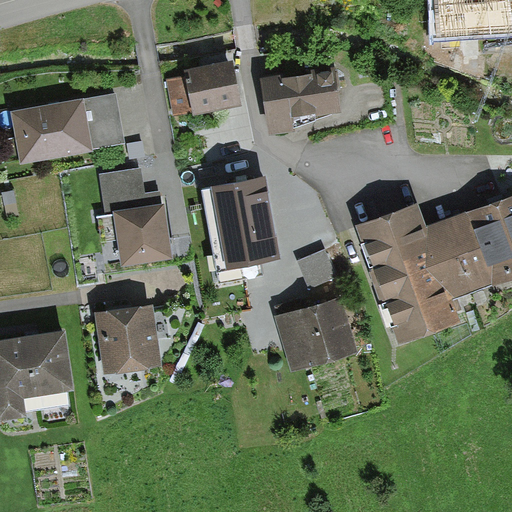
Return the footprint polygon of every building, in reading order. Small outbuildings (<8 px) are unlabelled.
[(511,0),(438,0),(442,37),(511,31),(511,0)] [(234,56),(188,63),(195,110),(241,103),(234,56)] [(172,111),(189,110),(186,65),(169,66),(172,111)] [(336,68),(263,80),(273,135),(292,132),(295,121),(343,113),(336,68)] [(139,88),(13,110),(22,167),(149,145),(139,88)] [(148,169),(101,176),(107,213),(115,212),(124,269),(173,261),(163,192),(151,194),(148,169)] [(218,281),(277,272),(262,181),(203,191),(218,281)] [(422,201),(363,222),(405,339),(463,319),(455,298),(511,278),(511,196),(430,225),(422,201)] [(325,249),(297,261),(309,290),(337,279),(325,249)] [(345,293),(274,313),(291,374),(362,354),(345,293)] [(148,305),(101,312),(109,371),(156,364),(148,305)] [(60,330),(0,338),(0,401),(2,416),(71,406),(60,330)]
